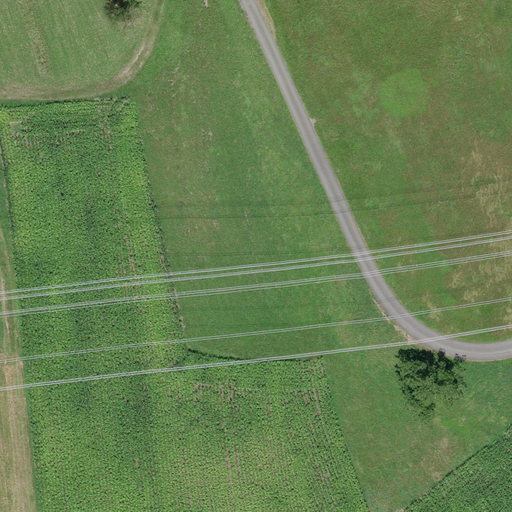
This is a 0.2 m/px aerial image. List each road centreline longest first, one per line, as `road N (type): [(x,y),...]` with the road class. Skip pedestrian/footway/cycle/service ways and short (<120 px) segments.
road 1 (track): [(244,0),(362,269),(392,315),(429,343),(467,353),(511,351)]
road 2 (track): [(0,98),(111,87),(135,64),(157,0)]
road 3 (track): [(23,511),(0,325)]
